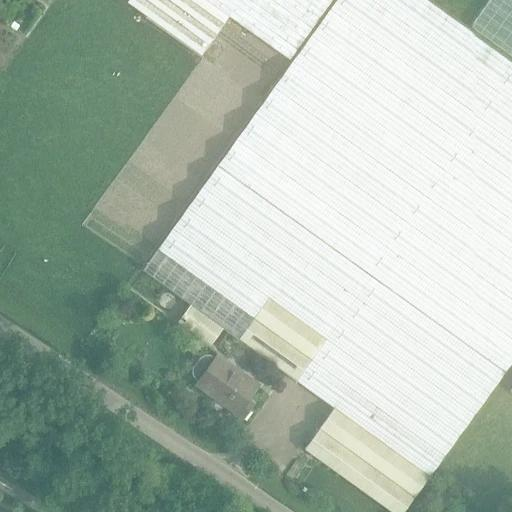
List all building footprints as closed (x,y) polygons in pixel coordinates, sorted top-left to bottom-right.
[(204,0),(127,0),(124,5),(199,58),(228,17),(204,0)] [(222,330),(237,341),(266,299),(325,342),(295,384),(332,410),(425,478),(511,360),(511,62),(424,0),(337,0),(248,123),(142,272),(188,306),(177,323),(210,347),(222,330)] [(204,0),(228,17),(289,60),(331,0),(204,0)] [(511,57),(511,0),(491,0),(471,29),(511,57)] [(237,341),(295,384),(325,342),(266,299),(237,341)] [(195,379),(199,383),(196,386),(217,401),(219,399),(238,413),(258,385),(218,356),(215,360),(210,356),(206,355),(200,358),(192,369),(191,376),(195,379)] [(389,511),(399,511),(425,478),(332,410),(304,451),(389,511)]
